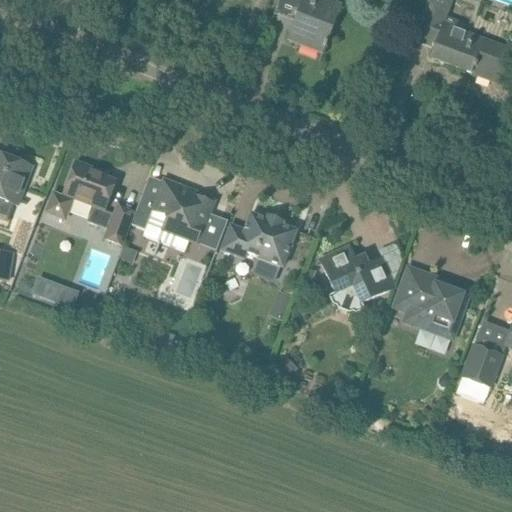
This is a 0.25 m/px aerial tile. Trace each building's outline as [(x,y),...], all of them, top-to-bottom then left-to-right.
[(286,41),(322,55),(338,13),(321,6),(323,0),(279,0),(274,16),(293,23),(286,41)] [(466,33),(468,27),(445,19),(452,0),(428,0),(413,42),(433,49),(429,60),(504,88),(511,66),(511,42),(507,41),(505,47),(466,33)] [(0,202),(17,209),(27,183),(20,181),(26,166),(0,155),(0,202)] [(88,224),(98,226),(104,211),(115,182),(104,178),(105,174),(75,163),(63,196),(52,192),(43,215),(66,223),(74,200),(94,208),(88,224)] [(198,247),(207,222),(214,203),(178,189),(179,187),(163,181),(156,200),(146,196),(142,194),(135,214),(130,226),(133,227),(145,232),(142,239),(184,254),(188,244),(198,247)] [(123,249),(130,226),(135,214),(115,207),(112,214),(107,230),(103,241),(123,249)] [(284,269),(296,233),(281,228),(282,224),(265,218),(264,220),(250,215),(244,232),(230,227),(221,254),(236,259),(238,253),(284,269)] [(394,290),(381,261),(368,266),(364,257),(355,262),(349,249),(320,262),(335,295),(352,287),(362,306),(394,290)] [(15,255),(0,252),(0,281),(10,283),(15,255)] [(460,321),(468,297),(441,287),(443,282),(425,276),(424,281),(406,275),(393,311),(408,316),(404,326),(429,335),(431,327),(451,334),(456,320),(460,321)] [(234,279),(226,283),(230,291),(239,287),(234,279)] [(63,288),(56,306),(72,312),(79,294),(63,288)] [(284,289),(282,295),(292,298),(294,293),(284,289)] [(491,389),(502,358),(472,347),(461,378),(491,389)] [(298,370),(285,357),(270,372),(283,385),(298,370)] [(441,391),(447,392),(452,387),(453,381),(449,376),(442,375),(437,379),(436,386),(441,391)] [(443,455),(459,460),(461,452),(445,446),(443,455)]
